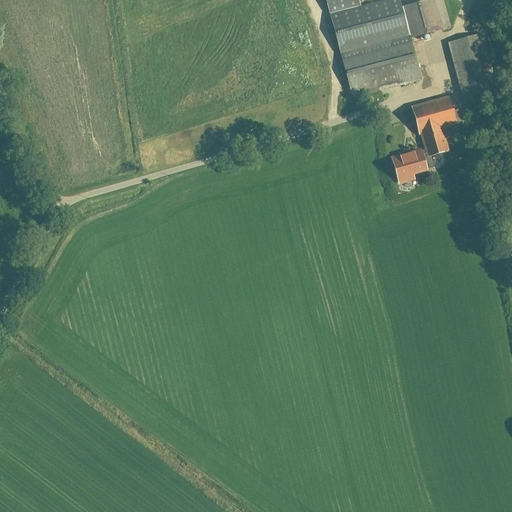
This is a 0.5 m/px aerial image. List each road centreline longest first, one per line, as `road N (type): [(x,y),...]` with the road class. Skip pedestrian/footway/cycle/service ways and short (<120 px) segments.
road 1 (track): [(53,217),(86,197),(444,91)]
road 2 (residential): [(0,81),(54,210),(0,320)]
